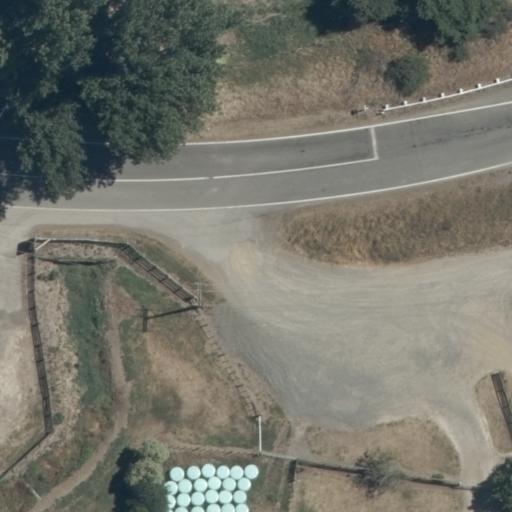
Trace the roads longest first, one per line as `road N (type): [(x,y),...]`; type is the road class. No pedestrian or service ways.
road 1 (tertiary): [(374,156),(200,174),(0,173)]
road 2 (unclassified): [(511,128),(374,156)]
